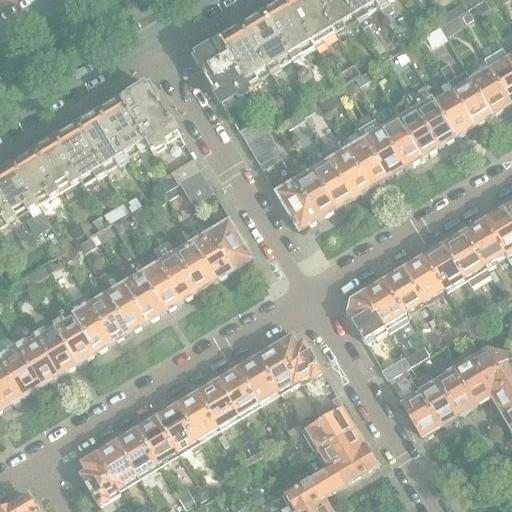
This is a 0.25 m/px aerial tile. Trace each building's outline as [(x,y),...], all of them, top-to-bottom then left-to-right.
[(336,35),(314,0),(294,0),(295,1),(289,4),(288,2),(286,3),(287,4),(312,49),(315,53),(316,52),(319,57),(328,52),(326,49),(325,47),(326,46),(324,43),(336,35)] [(358,22),(343,0),(314,0),(336,35),(338,39),(347,33),(344,30),(358,22)] [(380,9),(374,0),(343,0),(358,22),(369,41),(371,45),(376,41),(369,27),(371,25),(368,21),(370,20),(367,16),(380,9)] [(394,0),(374,0),(380,9),(382,12),(392,30),(396,28),(389,16),(394,13),(390,7),(392,6),(390,3),(394,0)] [(468,12),(488,0),(472,0),(464,5),(468,12)] [(312,49),(287,4),(286,5),(282,3),(274,8),(274,11),(272,13),(273,14),(268,17),(266,15),(264,16),(265,17),(284,49),(291,62),(293,65),(303,59),(301,56),(312,49)] [(492,15),(485,3),(476,8),(484,20),(492,15)] [(447,25),(468,12),(464,5),(443,18),(447,25)] [(291,62),(284,49),(265,17),(264,18),(261,16),(253,21),(253,24),(251,26),(252,27),(246,31),(244,28),(243,29),(243,30),(255,49),(270,74),(272,78),(282,72),(280,69),(291,62)] [(442,18),(423,30),(427,37),(440,30),(447,25),(443,18),(442,18)] [(270,74),(255,49),(243,30),(242,31),(239,29),(231,34),(231,37),(228,39),(229,40),(224,44),(222,45),(224,49),(250,92),(260,86),(258,82),(270,74)] [(250,92),(224,49),(222,45),(224,44),(222,40),(220,41),(220,42),(218,42),(219,43),(215,45),(214,45),(197,55),(195,62),(224,109),(239,100),(242,105),(253,98),(250,92)] [(353,55),(345,42),(341,45),(349,57),(353,55)] [(511,46),(503,52),(503,51),(503,52),(511,67),(511,46)] [(511,67),(503,52),(485,62),(489,70),(510,106),(511,105),(511,67)] [(510,106),(489,70),(470,82),(491,117),(493,116),(496,117),(503,113),(503,110),(510,106)] [(474,127),(453,92),(441,72),(437,75),(443,86),(441,88),(446,97),(434,103),(456,138),(457,138),(459,139),(466,135),(466,132),(474,127)] [(287,89),(282,81),(278,83),(283,92),(287,89)] [(491,117),(470,82),(453,92),(474,127),(475,127),(478,128),(485,124),(484,121),(491,117)] [(355,96),(348,85),(335,94),(342,104),(355,96)] [(179,136),(151,89),(144,87),(121,101),(122,102),(121,103),(122,105),(154,159),(163,153),(160,148),(179,136)] [(325,99),(319,88),(311,93),(318,103),(325,99)] [(456,138),(434,103),(433,100),(423,106),(419,99),(416,101),(409,90),(405,93),(417,114),(439,149),(445,145),(448,146),(454,143),(454,140),(456,138)] [(342,106),(334,93),(318,103),(326,116),(342,106)] [(154,159),(122,105),(116,109),(115,107),(113,108),(110,107),(102,112),(101,115),(99,117),(100,118),(129,163),(138,157),(140,159),(149,154),(153,160),(154,159)] [(314,105),(300,113),(304,120),(318,112),(315,107),(314,105)] [(439,149),(417,114),(409,119),(407,116),(404,117),(401,112),(398,113),(396,108),(392,111),(400,124),(421,159),(428,155),(430,157),(436,153),(436,150),(439,149)] [(421,159),(400,124),(391,129),(389,126),(388,127),(384,121),(381,122),(374,111),(370,113),(375,123),(404,170),(410,165),(413,167),(419,164),(419,160),(421,159)] [(298,115),(283,124),(289,133),(305,122),(304,120),(300,113),(298,115)] [(129,163),(100,118),(94,122),(93,120),(91,121),(88,120),(80,125),(80,128),(78,129),(79,131),(107,176),(118,170),(119,172),(128,166),(127,164),(129,163)] [(268,134),(274,130),(268,119),(243,135),(248,145),(268,134)] [(404,170),(375,123),(358,133),(360,135),(366,145),(387,180),(393,176),(396,177),(402,174),(402,171),(404,170)] [(107,176),(79,131),(72,135),(72,133),(70,134),(66,133),(58,138),(58,141),(56,142),(57,143),(63,154),(81,184),(84,190),(96,183),(97,185),(106,179),(105,177),(107,176)] [(255,156),(274,144),(268,134),(248,145),(255,156)] [(81,184),(63,154),(57,143),(51,147),(50,145),(49,146),(45,146),(38,150),(36,154),(35,155),(35,156),(60,196),(63,194),(81,184)] [(261,165),(280,154),(274,144),(255,156),(261,165)] [(387,180),(366,145),(358,150),(356,147),(347,152),(349,155),(370,190),(376,186),(379,188),(385,184),(385,181),(387,180)] [(199,175),(193,165),(196,164),(185,146),(157,163),(166,178),(174,191),(175,190),(180,187),(199,175)] [(370,190),(349,155),(341,160),(339,157),(329,163),(331,166),(352,200),(359,196),(362,198),(368,194),(368,191),(370,190)] [(60,196),(35,156),(29,160),(28,158),(27,159),(23,159),(16,163),(14,167),(13,167),(14,169),(38,209),(60,196)] [(352,200),(331,166),(324,170),(322,167),(312,173),(315,176),(336,210),(342,207),(345,208),(351,205),(351,202),(352,200)] [(38,209),(14,169),(8,172),(7,171),(6,172),(2,172),(0,172),(0,231),(30,214),(33,219),(26,223),(35,239),(51,230),(38,209)] [(186,197),(205,185),(199,175),(180,187),(186,197)] [(336,210),(315,176),(307,181),(304,177),(295,183),(318,221),(325,217),(327,219),(333,215),(333,212),(336,210)] [(174,191),(166,178),(157,184),(164,196),(174,191)] [(318,221),(295,183),(277,193),(281,199),(280,202),(283,208),(286,208),(295,223),(294,223),(297,228),(298,228),(301,232),(307,227),(310,229),(316,225),(316,222),(318,221)] [(192,207),(211,195),(205,185),(186,197),(192,207)] [(174,191),(164,196),(168,203),(179,196),(175,190),(174,191)] [(151,213),(165,204),(160,197),(147,206),(151,213)] [(109,227),(129,215),(124,206),(104,218),(109,227)] [(146,218),(141,210),(131,216),(135,224),(146,218)] [(511,249),(511,224),(504,211),(484,222),(504,255),(511,267),(511,252),(511,250),(511,249)] [(102,218),(92,224),(98,233),(106,227),(107,227),(102,218)] [(246,252),(237,238),(239,235),(235,229),(232,229),(227,222),(210,233),(233,272),(236,271),(238,272),(244,269),(244,265),(251,261),(249,257),(250,256),(247,252),(246,252)] [(504,255),(484,222),(464,234),(490,278),(484,266),(504,255)] [(85,237),(79,227),(71,231),(77,241),(85,237)] [(233,272),(210,233),(200,239),(202,242),(195,246),(217,282),(218,281),(221,283),(227,279),(227,276),(233,272)] [(490,278),(464,234),(445,246),(464,278),(470,290),(490,278)] [(97,249),(91,240),(79,248),(85,257),(97,249)] [(217,282),(195,246),(194,247),(192,243),(175,253),(199,293),(201,291),(204,293),(210,289),(210,286),(217,282)] [(464,278),(445,246),(425,258),(444,290),(464,278)] [(132,258),(126,248),(119,251),(125,262),(132,258)] [(77,259),(73,252),(63,258),(67,265),(77,259)] [(199,293),(175,253),(166,259),(168,263),(161,267),(182,303),(184,302),(187,303),(193,300),(193,296),(199,293)] [(444,290),(425,258),(405,270),(423,303),(444,290)] [(57,272),(52,263),(52,262),(44,266),(50,276),(57,272)] [(182,303),(161,267),(160,267),(158,264),(141,274),(165,313),(167,312),(170,314),(176,310),(176,307),(182,303)] [(423,303),(405,270),(384,283),(403,314),(423,303)] [(499,282),(494,273),(489,275),(495,284),(499,282)] [(165,313),(141,274),(132,280),(133,283),(126,288),(147,324),(150,322),(153,324),(159,320),(159,317),(165,313)] [(30,289),(25,282),(16,288),(21,295),(30,289)] [(403,314),(384,283),(363,295),(382,327),(403,314)] [(147,324),(126,288),(125,288),(123,284),(106,294),(130,334),(132,333),(135,334),(141,331),(141,327),(147,324)] [(130,334),(106,294),(105,295),(97,300),(99,304),(93,308),(85,296),(85,297),(113,344),(115,343),(118,344),(124,341),(124,338),(130,334)] [(387,335),(382,327),(363,295),(351,302),(348,316),(367,347),(387,335)] [(113,344),(85,297),(68,307),(73,315),(71,316),(95,355),(98,353),(101,355),(107,351),(107,348),(113,344)] [(510,309),(504,301),(492,309),(497,317),(510,309)] [(95,355),(71,316),(64,321),(64,322),(54,327),(56,331),(63,343),(77,366),(84,361),(88,363),(93,359),(94,356),(95,355)] [(476,330),(471,322),(464,326),(469,334),(476,330)] [(77,366),(63,343),(56,331),(54,327),(45,332),(36,338),(38,342),(59,377),(66,372),(69,374),(75,370),(75,367),(77,366)] [(458,341),(450,329),(443,333),(450,346),(458,341)] [(59,377),(38,342),(36,338),(27,343),(18,349),(20,352),(41,387),(47,384),(51,385),(57,381),(57,378),(59,377)] [(321,372),(304,345),(299,348),(295,342),(293,344),(291,341),(290,342),(287,341),(281,345),(281,348),(279,349),(301,384),(321,372)] [(301,384),(279,349),(270,354),(267,353),(261,357),(261,360),(258,361),(278,395),(292,387),(294,389),(301,384)] [(493,397),(505,354),(489,350),(454,371),(476,407),(493,397)] [(41,387),(20,352),(11,358),(8,354),(0,359),(0,360),(2,363),(23,398),(29,395),(32,396),(38,393),(38,389),(41,387)] [(511,356),(505,354),(493,397),(503,414),(511,408),(511,356)] [(278,395),(258,361),(250,366),(247,365),(241,369),(240,372),(239,373),(259,407),(278,395)] [(411,380),(407,374),(409,372),(403,362),(383,374),(393,391),(411,380)] [(23,398),(2,363),(0,364),(0,403),(4,410),(11,406),(14,407),(20,404),(20,400),(23,398)] [(476,407),(454,371),(436,382),(457,418),(459,417),(462,418),(469,414),(469,411),(476,407)] [(259,407),(239,373),(230,378),(227,377),(221,381),(220,384),(218,385),(239,419),(259,407)] [(457,418),(436,382),(418,393),(439,429),(442,428),(445,428),(451,424),(452,422),(457,418)] [(239,419),(218,385),(210,390),(207,389),(200,393),(200,396),(199,397),(219,431),(239,419)] [(439,429),(418,393),(401,404),(422,439),(426,437),(429,438),(435,434),(436,431),(439,429)] [(219,431),(199,397),(189,402),(186,401),(180,405),(180,408),(179,409),(199,443),(219,431)] [(322,422),(343,409),(338,400),(332,403),(316,412),(322,422)] [(511,408),(503,414),(502,415),(505,421),(505,424),(508,430),(511,431),(511,432),(511,408)] [(203,450),(199,443),(179,409),(169,415),(166,414),(160,417),(160,421),(158,421),(178,455),(191,448),(195,455),(203,450)] [(313,453),(351,430),(348,425),(350,421),(343,410),(344,410),(343,409),(322,422),(313,427),(314,428),(303,434),(302,434),(313,453)] [(178,455),(158,421),(149,427),(146,426),(140,429),(140,433),(138,434),(158,468),(178,455)] [(314,428),(313,427),(310,421),(299,428),(303,434),(314,428)] [(303,434),(299,428),(298,427),(288,433),(292,441),(302,434),(303,434)] [(325,473),(363,450),(360,444),(362,440),(357,433),(353,433),(351,430),(313,453),(324,472),(325,473)] [(158,468),(138,434),(129,439),(126,438),(120,442),(119,445),(118,446),(137,480),(158,468)] [(228,446),(223,438),(219,440),(224,448),(228,446)] [(137,480),(118,446),(109,451),(106,450),(100,454),(99,457),(97,458),(119,494),(126,490),(125,487),(137,480)] [(263,459),(256,447),(248,453),(254,464),(263,459)] [(303,511),(322,502),(379,468),(367,448),(363,450),(325,473),(324,472),(309,481),(298,488),(283,497),(291,511),(303,511)] [(119,494),(97,458),(95,459),(93,458),(86,462),(86,465),(85,465),(86,468),(84,469),(87,475),(82,479),(100,509),(111,503),(109,500),(119,494)] [(298,488),(309,481),(307,477),(295,484),(298,488)] [(249,494),(244,486),(233,493),(238,501),(249,494)] [(218,495),(213,487),(202,494),(207,501),(218,495)] [(178,489),(174,492),(179,502),(185,511),(186,511),(196,507),(196,506),(190,495),(188,492),(182,495),(178,489)] [(38,511),(34,504),(21,501),(1,511),(38,511)] [(232,511),(234,511),(244,507),(241,501),(230,508),(232,511)] [(332,511),(330,509),(326,509),(322,502),(303,511),(332,511)]
